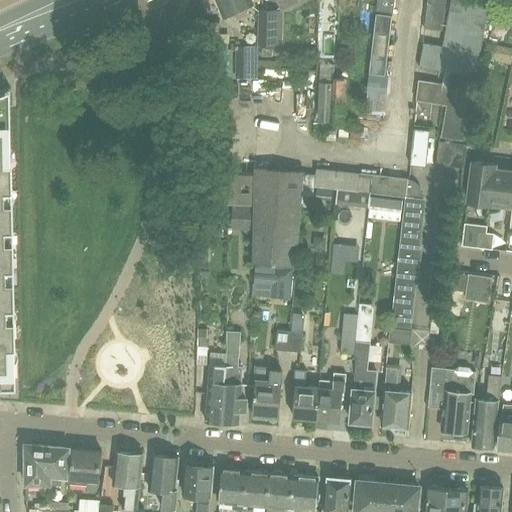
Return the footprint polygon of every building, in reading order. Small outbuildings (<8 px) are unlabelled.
[(254,0),(216,0),(224,18),(257,5),(254,0)] [(276,0),(281,9),(298,1),(297,0),(276,0)] [(377,0),(369,75),(385,76),(394,0),(377,0)] [(424,42),(419,68),(453,73),(476,77),(489,5),(466,2),(466,1),(465,0),(453,0),(445,46),(443,46),(424,42)] [(429,0),(426,28),(441,30),(445,0),(429,0)] [(278,11),(261,11),(259,45),(277,45),(278,11)] [(204,46),(206,46),(219,46),(220,24),(206,24),(205,24),(204,46)] [(335,77),(332,123),(343,124),(345,78),(335,77)] [(419,80),(416,101),(447,105),(441,137),(465,141),(473,93),(450,89),(451,85),(419,80)] [(331,126),(333,84),(320,83),(317,125),(331,126)] [(0,387),(13,388),(12,359),(11,359),(11,360),(4,360),(3,348),(12,348),(11,320),(10,320),(10,321),(3,321),(3,309),(11,309),(10,281),(9,281),(9,282),(2,282),(2,270),(10,270),(10,242),(8,242),(1,243),(1,231),(9,231),(9,202),(8,202),(8,203),(0,203),(0,192),(9,191),(8,163),(7,163),(7,164),(0,164),(0,152),(8,152),(7,102),(11,102),(11,87),(0,91),(0,387)] [(410,165),(426,166),(430,130),(414,128),(410,165)] [(495,169),(496,164),(473,161),(468,201),(490,204),(495,168),(495,169)] [(411,179),(408,178),(317,168),(315,186),(336,188),(371,192),(406,196),(392,321),(410,323),(415,277),(417,277),(421,245),(418,245),(424,197),(424,195),(424,194),(424,193),(423,191),(423,189),(422,188),(421,187),(420,185),(419,184),(418,182),(417,181),(414,180),(411,179)] [(511,202),(511,170),(495,169),(495,168),(490,204),(511,207),(511,202)] [(228,204),(234,204),(254,204),(253,228),(252,264),(279,266),(297,268),(305,175),(255,170),(255,173),(202,171),(201,203),(228,204)] [(333,198),(334,188),(317,186),(316,196),(333,198)] [(369,208),(371,192),(336,188),(334,204),(369,208)] [(372,197),(370,217),(400,220),(402,200),(372,197)] [(234,228),(253,228),(254,204),(234,204),(234,228)] [(223,236),(224,220),(205,219),(204,235),(223,236)] [(486,233),(478,232),(476,248),(484,249),(486,233)] [(484,249),(492,250),(494,234),(486,233),(484,249)] [(333,245),(331,261),(346,263),(347,246),(333,245)] [(293,268),(257,266),(256,282),(274,284),(273,295),(291,296),(293,268)] [(289,349),(293,313),(293,311),(277,309),(274,348),(289,349)] [(293,313),(289,349),(302,351),(305,314),(293,313)] [(355,354),(356,342),(359,316),(344,314),(340,353),(355,354)] [(239,367),(240,353),(242,331),(230,330),(227,366),(226,366),(221,421),(239,423),(240,411),(244,411),(246,398),(241,398),(244,367),(239,367)] [(207,352),(208,337),(199,336),(199,352),(207,352)] [(372,423),(375,391),(377,371),(367,370),(369,343),(356,342),(355,354),(358,354),(357,363),(355,389),(353,389),(351,421),(359,422),(361,425),(367,425),(369,423),(372,423)] [(226,366),(220,365),(211,364),(206,420),(221,421),(226,366)] [(444,405),(442,430),(453,431),(456,434),(462,435),(465,432),(468,432),(472,389),(475,390),(477,371),(473,371),(470,367),(460,366),(456,369),(445,368),(442,386),(446,387),(444,405)] [(405,426),(409,426),(412,392),(396,391),(399,368),(387,367),(382,424),(395,425),(397,428),(402,429),(405,426)] [(256,381),(253,413),(279,415),(282,383),(281,383),(282,370),(272,369),(257,368),(256,381)] [(316,418),(319,388),(305,387),(306,371),(295,370),(294,386),(296,386),(294,416),(316,418)] [(319,388),(316,418),(340,420),(343,390),(345,391),(347,375),(335,374),(334,382),(320,381),(319,388)] [(475,415),(472,445),(494,447),(498,401),(500,401),(502,377),(489,376),(487,400),(479,399),(477,415),(475,415)] [(511,404),(502,404),(498,447),(511,448),(511,404)] [(46,475),(48,446),(35,444),(26,452),(27,483),(46,483),(46,475)] [(60,476),(68,476),(71,448),(48,446),(46,475),(46,483),(51,483),(59,484),(60,476)] [(99,483),(101,470),(102,450),(75,448),(73,485),(81,485),(82,481),(99,483)] [(139,508),(142,474),(144,454),(117,452),(114,484),(126,485),(124,507),(139,508)] [(177,479),(177,477),(179,457),(153,455),(150,489),(166,491),(164,508),(166,509),(178,510),(180,479),(177,479)] [(191,465),(187,464),(184,494),(199,496),(196,511),(208,511),(210,500),(213,467),(201,466),(201,464),(191,463),(191,465)] [(242,510),(246,470),(236,469),(234,467),(228,466),(226,468),(223,468),(219,501),(238,503),(238,510),(242,510)] [(266,506),(269,472),(267,472),(266,470),(260,469),(258,471),(246,470),(242,510),(242,511),(252,511),(253,510),(247,509),(248,504),(266,506)] [(289,511),(293,475),(283,474),(281,471),(275,471),(273,473),(269,472),(266,506),(286,508),(285,511),(289,511)] [(300,511),(300,509),(315,511),(319,477),(315,477),(313,474),(308,474),(305,476),(293,475),(289,511),(300,511)] [(339,479),(328,478),(326,495),(324,495),(322,511),(330,511),(331,511),(342,511),(348,511),(351,480),(350,480),(350,478),(339,477),(339,479)] [(375,511),(379,482),(372,482),(370,479),(364,479),(362,481),(359,481),(356,510),(366,511),(365,511),(375,511)] [(395,511),(398,485),(397,484),(395,482),(389,481),(387,483),(379,482),(375,511),(395,511)] [(416,511),(419,487),(416,486),(415,483),(409,483),(407,485),(398,485),(395,511),(416,511)] [(445,511),(448,489),(439,488),(437,486),(431,485),(429,487),(427,487),(424,511),(445,511)] [(501,511),(504,489),(481,486),(480,501),(476,504),(475,511),(501,511)] [(445,511),(466,511),(468,491),(466,490),(465,488),(460,488),(458,490),(448,489),(445,511)] [(51,511),(75,511),(76,511),(69,511),(69,503),(51,502),(51,503),(51,511)] [(35,503),(35,509),(40,509),(40,510),(51,511),(51,503),(46,503),(35,503)]
